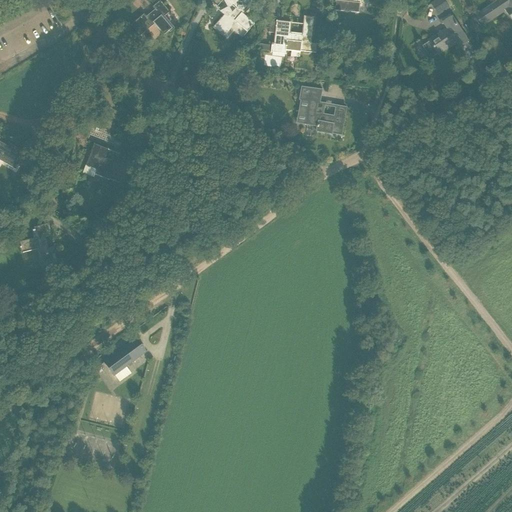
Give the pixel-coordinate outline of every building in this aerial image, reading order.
[(213,28),(224,38),(236,23),(247,32),(254,25),(243,16),(249,9),(246,6),(250,0),(223,0),(228,8),(232,6),(235,9),(228,18),(224,15),(213,28)] [(335,0),(336,1),(335,1),(334,11),(358,13),(359,4),(375,6),(375,0),(335,0)] [(436,0),(431,3),(439,15),(449,8),(443,0),(436,0)] [(511,0),(501,0),(476,16),(483,26),(506,10),(511,19),(511,0)] [(152,7),(156,11),(147,18),(143,15),(130,25),(140,37),(154,25),(163,35),(169,31),(170,32),(174,28),(167,20),(166,22),(162,18),(169,12),(160,1),(152,7)] [(316,44),(311,44),(314,18),(303,17),(301,36),(290,34),(291,23),(276,21),(273,44),(271,44),(270,53),(285,54),(286,51),(300,52),(300,51),(315,53),(316,44)] [(444,23),(448,29),(430,41),(430,42),(423,46),(431,58),(438,54),(453,45),(452,43),(456,41),(460,47),(468,42),(452,18),(444,23)] [(305,124),(317,126),(316,131),(331,134),(331,133),(341,135),(346,108),(336,107),(334,118),(322,117),(324,105),(319,104),(321,91),(301,88),(299,100),(309,102),(305,124)] [(252,113),(260,116),(262,109),(254,107),(252,113)] [(39,151),(44,159),(46,162),(59,154),(52,143),(39,151)] [(17,165),(25,153),(10,144),(7,149),(0,144),(0,157),(1,156),(17,165)] [(94,144),(85,166),(96,170),(95,175),(109,180),(109,179),(119,183),(128,157),(119,153),(115,165),(104,160),(108,149),(94,144)] [(18,243),(21,253),(36,249),(41,268),(58,264),(53,247),(46,249),(43,237),(51,236),(48,224),(31,228),(34,239),(18,243)] [(113,376),(145,352),(136,339),(103,363),(113,376)]
